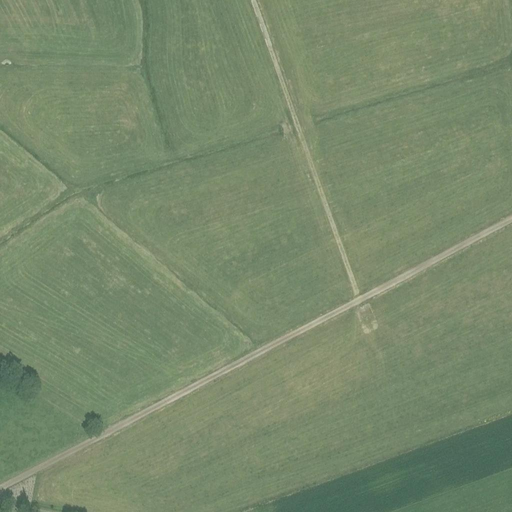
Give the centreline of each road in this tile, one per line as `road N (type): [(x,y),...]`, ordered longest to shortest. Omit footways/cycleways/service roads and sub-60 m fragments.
road 1 (track): [(511,218),(0,490)]
road 2 (track): [(359,299),(252,0)]
